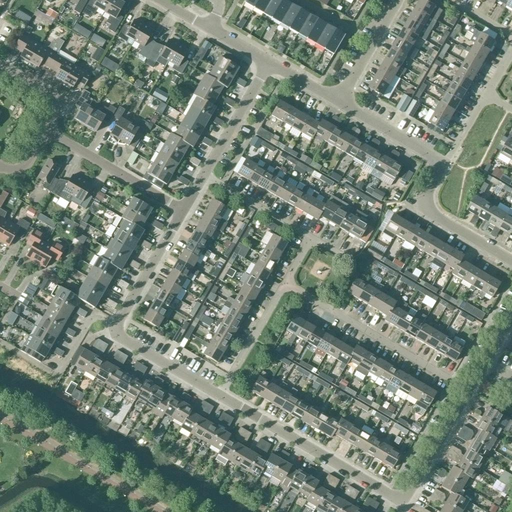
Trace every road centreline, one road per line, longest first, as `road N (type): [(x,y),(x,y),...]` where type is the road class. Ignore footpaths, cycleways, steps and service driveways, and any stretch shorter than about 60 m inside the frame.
road 1 (residential): [(467,391),(285,281)]
road 2 (residential): [(394,498),(220,397)]
road 3 (residential): [(161,511),(0,418)]
road 4 (residential): [(182,211),(45,131)]
road 5 (residential): [(511,263),(428,216),(427,200),(445,167)]
road 6 (residential): [(116,327),(182,211)]
road 7 (unclassified): [(394,498),(408,494),(467,391)]
road 8 (residential): [(220,397),(285,281)]
road 9 (residential): [(203,175),(269,63)]
road 10 (residential): [(220,397),(118,336),(116,327)]
road 11 (residential): [(310,238),(203,175)]
road 12 (unclassified): [(445,167),(340,104)]
road 13 (unclassified): [(340,104),(403,0)]
